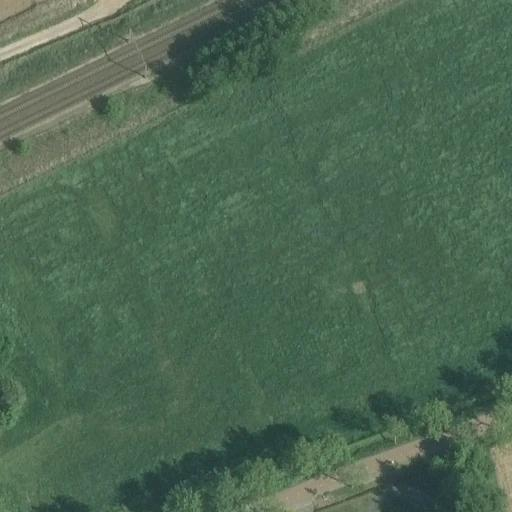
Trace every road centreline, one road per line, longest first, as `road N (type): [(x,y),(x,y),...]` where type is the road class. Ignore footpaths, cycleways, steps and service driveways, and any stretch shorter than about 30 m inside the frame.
road 1 (residential): [(263,511),(511,424)]
road 2 (track): [(0,62),(129,0)]
